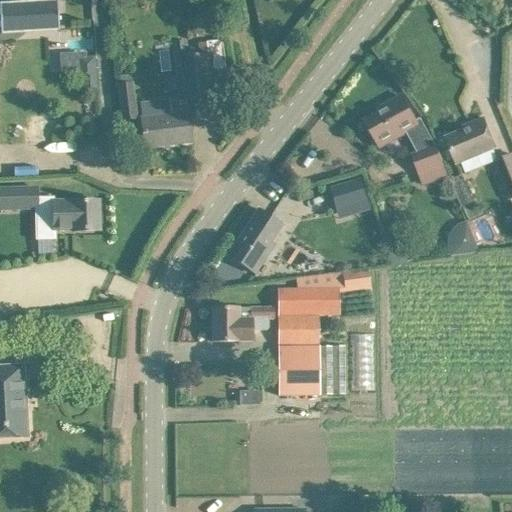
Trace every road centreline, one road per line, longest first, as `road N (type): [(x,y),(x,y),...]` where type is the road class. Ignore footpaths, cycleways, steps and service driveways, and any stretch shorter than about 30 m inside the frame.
road 1 (unclassified): [(145,511),(143,409),(155,320),(189,245),(384,0)]
road 2 (track): [(235,0),(272,140)]
